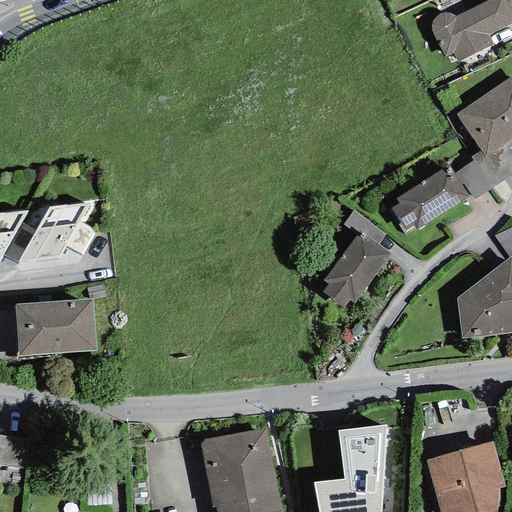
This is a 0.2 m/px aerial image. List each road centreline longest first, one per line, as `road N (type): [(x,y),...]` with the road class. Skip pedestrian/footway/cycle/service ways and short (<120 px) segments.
road 1 (residential): [(0,395),(69,406),(353,393)]
road 2 (residential): [(353,393),(409,293),(511,192)]
road 3 (residential): [(353,393),(511,376)]
